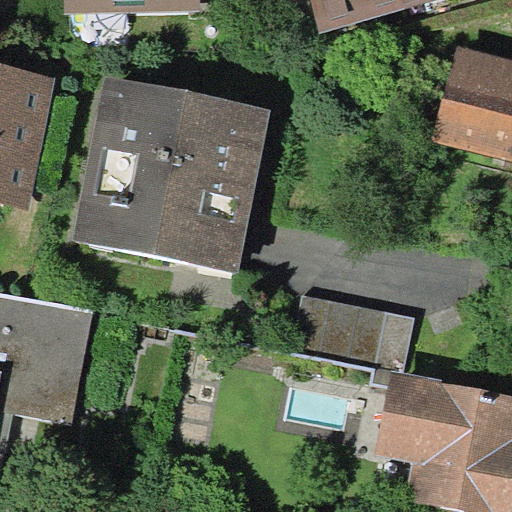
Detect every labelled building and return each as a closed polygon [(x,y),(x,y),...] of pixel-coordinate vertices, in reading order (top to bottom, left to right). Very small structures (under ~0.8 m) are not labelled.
[(200,0),(54,0),(54,23),(202,16),(200,0)] [(295,0),(311,44),(457,0),(295,0)] [(511,66),(449,48),(418,147),(511,173),(511,66)] [(48,81),(0,73),(0,214),(22,220),(48,81)] [(267,119),(85,81),(59,240),(235,280),(267,119)] [(101,317),(0,295),(0,425),(77,442),(101,317)] [(507,511),(511,495),(511,406),(378,379),(360,461),(405,469),(397,511),(398,511),(507,511)]
